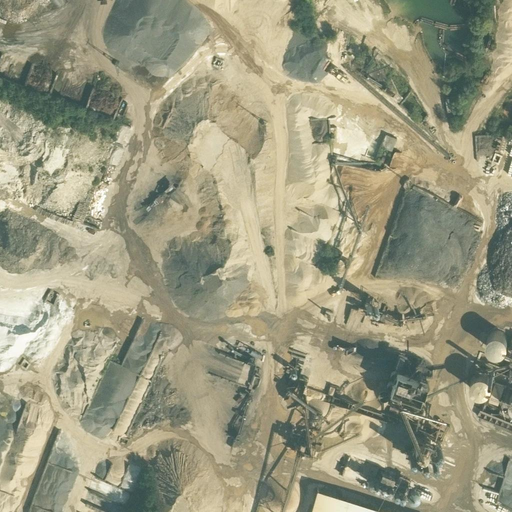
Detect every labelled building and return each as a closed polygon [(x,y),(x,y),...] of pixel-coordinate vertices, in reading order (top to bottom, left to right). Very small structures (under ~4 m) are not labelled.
[(380,149),(392,153),(396,140),(384,136),(380,149)] [(511,338),(503,361),(511,363),(511,338)] [(425,364),(403,357),(396,355),(392,367),(420,376),(422,371),(425,364)] [(511,375),(476,362),(467,388),(463,402),(469,415),(511,433),(511,375)] [(420,376),(392,367),(385,388),(381,386),(377,398),(419,412),(430,380),(420,376)] [(430,444),(417,439),(412,451),(426,456),(430,444)] [(412,451),(412,450),(409,458),(424,464),(427,456),(426,456),(412,451)] [(372,468),(368,478),(379,482),(381,474),(385,475),(385,473),(372,468)] [(385,475),(381,474),(379,482),(368,478),(366,483),(390,492),(395,479),(385,475)] [(388,511),(317,490),(310,511),(388,511)] [(64,511),(67,505),(58,502),(56,509),(51,507),(52,506),(35,501),(31,511),(64,511)]
